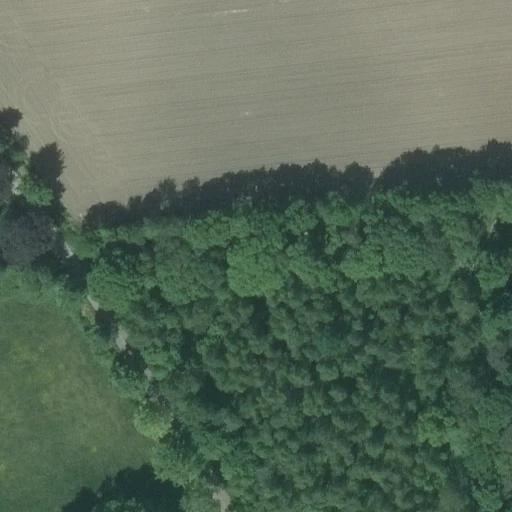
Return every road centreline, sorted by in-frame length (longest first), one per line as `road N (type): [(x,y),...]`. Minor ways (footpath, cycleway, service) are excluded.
road 1 (track): [(511,193),(115,246),(79,267)]
road 2 (unclassified): [(237,511),(0,151)]
